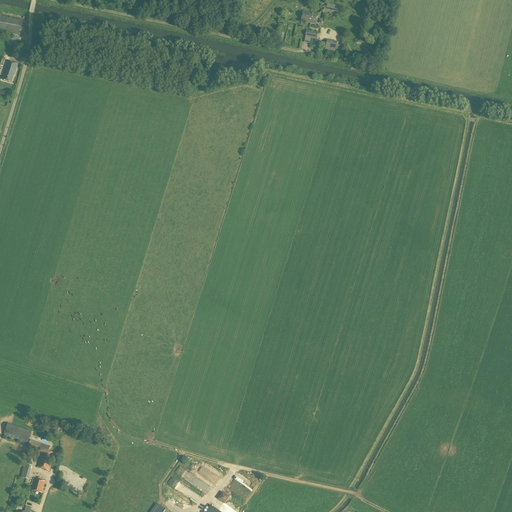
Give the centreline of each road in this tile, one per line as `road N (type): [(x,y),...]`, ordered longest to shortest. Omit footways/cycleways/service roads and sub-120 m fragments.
road 1 (track): [(149,442),(350,492),(385,511)]
road 2 (track): [(293,50),(52,0)]
road 3 (unclassified): [(0,150),(28,53),(33,0)]
